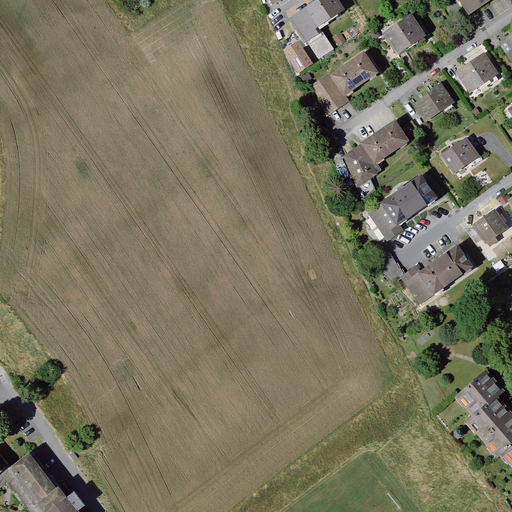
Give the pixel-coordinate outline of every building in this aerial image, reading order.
[(325,0),(290,23),(302,42),(305,40),(319,32),(345,16),(334,0),(325,0)] [(498,0),(452,0),(469,23),(500,3),(498,0)] [(381,38),(396,60),(425,41),(410,19),(381,38)] [(305,40),(319,62),(333,53),(319,32),(305,40)] [(332,40),(339,50),(346,45),(339,35),(332,40)] [(511,35),(495,45),(511,70),(511,69),(511,35)] [(298,46),(284,55),(298,78),(312,69),(298,46)] [(329,78),(346,102),(380,78),(362,54),(329,78)] [(454,75),(470,99),(499,79),(483,55),(454,75)] [(326,119),(349,106),(346,102),(329,78),(327,75),(311,84),(326,119)] [(410,106),(426,129),(454,108),(438,86),(410,106)] [(343,161),(354,191),(359,205),(376,194),(371,184),(380,179),(377,172),(412,148),(394,127),(343,161)] [(466,143),(440,159),(453,179),(479,163),(466,143)] [(341,162),(333,167),(343,192),(351,189),(341,162)] [(383,210),(398,233),(439,206),(424,183),(383,210)] [(385,244),(393,238),(374,209),(365,215),(385,244)] [(497,212),(470,229),(483,249),(509,232),(497,212)] [(469,231),(466,233),(475,248),(479,246),(469,231)] [(391,283),(400,276),(391,261),(385,246),(372,253),(381,269),(391,283)] [(474,273),(457,248),(421,274),(416,266),(399,278),(419,305),(432,297),(435,301),(474,273)] [(487,369),(454,398),(472,418),(499,395),(505,390),(487,369)] [(498,459),(503,455),(511,446),(511,409),(499,395),(472,418),(467,422),(498,459)] [(511,465),(511,446),(503,455),(511,465)] [(0,469),(4,467),(9,462),(0,451),(0,469)] [(28,452),(12,465),(39,498),(34,502),(41,511),(82,511),(59,482),(55,486),(28,452)]
